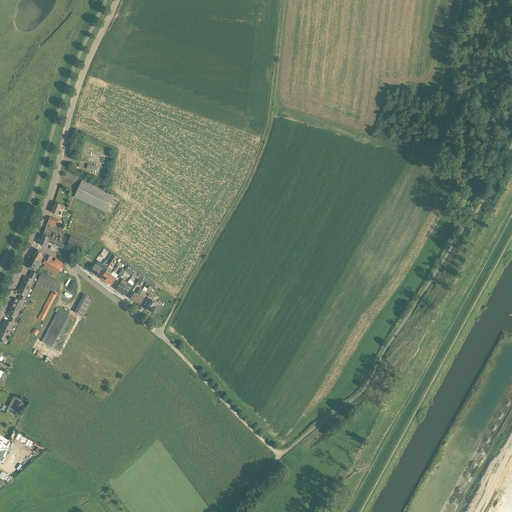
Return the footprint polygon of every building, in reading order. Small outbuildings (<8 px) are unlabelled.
[(82,181),(75,194),(74,197),(106,212),(114,196),(82,181)] [(61,206),(56,204),(52,213),(57,215),(60,209),(63,210),(64,208),(61,206)] [(56,226),(58,227),(59,226),(61,221),(58,220),(50,217),(47,223),(56,226)] [(67,242),(82,248),(86,240),(71,234),(67,242)] [(64,244),(59,242),(43,235),(40,244),(45,247),(47,242),(62,248),(64,244)] [(52,257),(38,250),(33,258),(41,263),(42,262),(44,263),(44,262),(46,264),(44,268),(57,276),(60,271),(61,272),(63,268),(50,261),(52,257)] [(111,267),(117,258),(113,255),(107,264),(111,267)] [(35,271),(38,265),(39,266),(41,263),(33,258),(28,267),(35,271)] [(106,266),(102,263),(98,261),(90,271),(96,276),(101,269),(103,271),(106,266)] [(132,276),(136,271),(128,266),(125,271),(132,276)] [(101,279),(106,282),(111,275),(113,273),(108,269),(106,272),(101,279)] [(117,277),(119,279),(125,271),(122,269),(117,277)] [(141,275),(136,271),(132,276),(138,280),(141,275)] [(32,281),(37,283),(38,279),(30,275),(28,278),(25,276),(21,285),(29,288),(32,281)] [(111,286),(114,282),(116,279),(111,275),(106,282),(111,286)] [(140,286),(144,277),(141,275),(136,284),(140,286)] [(116,289),(121,292),(128,283),(123,279),(116,289)] [(132,286),(128,283),(121,292),(126,296),(132,286)] [(21,295),(19,297),(29,301),(30,298),(25,296),(29,288),(21,285),(18,293),(21,295)] [(136,302),(142,290),(140,289),(137,294),(134,292),(131,299),(136,302)] [(145,292),(142,290),(136,302),(141,304),(144,298),(142,297),(145,292)] [(43,321),(57,293),(52,291),(38,318),(43,321)] [(85,316),(94,297),(83,293),(75,311),(85,316)] [(15,298),(11,307),(19,310),(22,303),(27,305),(29,301),(19,297),(18,300),(15,298)] [(158,313),(162,307),(156,303),(152,300),(149,303),(146,308),(152,313),(154,310),(158,313)] [(15,318),(19,310),(11,307),(7,315),(10,316),(9,319),(15,321),(16,319),(15,318)] [(42,342),(55,349),(73,316),(59,309),(42,342)] [(5,320),(1,328),(9,332),(12,324),(14,324),(15,321),(9,319),(8,321),(5,320)] [(0,338),(0,339),(0,341),(4,344),(7,339),(5,339),(9,332),(1,328),(0,331),(0,338)] [(31,333),(36,337),(40,332),(35,328),(31,333)] [(15,408),(21,411),(24,404),(18,401),(15,408)] [(0,460),(4,463),(10,442),(0,435),(0,460)]
